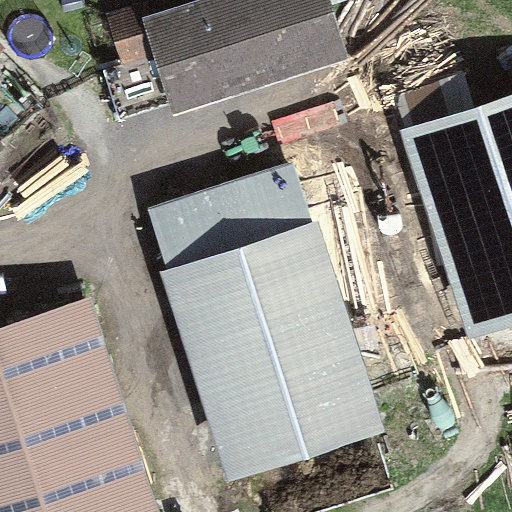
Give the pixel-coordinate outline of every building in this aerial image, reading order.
[(321,0),(223,0),(156,21),(180,97),(337,47),(321,0)] [(125,51),(157,41),(146,5),(114,15),(125,51)] [(511,94),(388,137),(456,337),(511,318),(511,94)] [(293,163),(137,211),(220,482),(376,434),(293,163)] [(152,511),(88,303),(0,329),(0,511),(152,511)]
